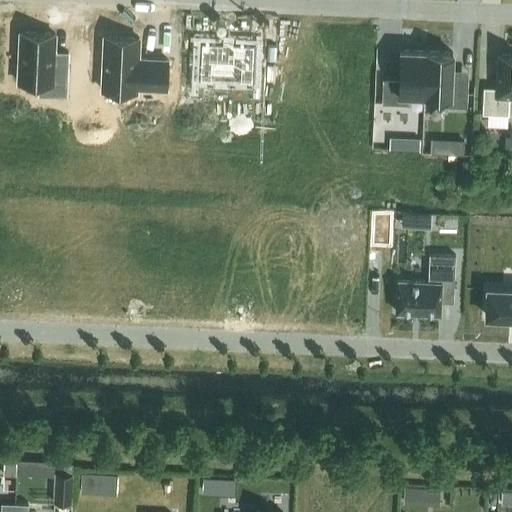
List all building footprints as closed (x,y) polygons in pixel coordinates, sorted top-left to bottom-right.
[(66,94),(68,51),(67,51),(67,55),(54,55),(55,33),(21,31),(18,81),(40,82),(39,93),(66,94)] [(167,87),(168,58),(138,57),(139,37),(104,35),(102,89),(137,90),(137,86),(167,87)] [(253,82),(255,44),(236,43),(236,41),(221,40),(221,43),(201,42),(199,80),(253,82)] [(356,80),(357,64),(354,64),(355,47),(318,45),(316,97),(353,99),(354,79),(356,80)] [(424,103),(427,50),(401,48),(400,78),(385,77),(384,101),(424,103)] [(452,80),(453,51),(427,50),(424,103),(465,105),(466,81),(452,80)] [(510,97),(511,96),(511,54),(499,54),(497,87),(485,87),(484,113),(509,114),(510,97)] [(406,137),(406,148),(419,149),(420,138),(406,137)] [(440,144),(439,153),(464,154),(465,140),(456,139),(456,145),(440,144)] [(392,249),(394,211),(372,210),(370,248),(392,249)] [(418,213),(417,226),(431,227),(432,213),(418,213)] [(162,276),(164,251),(135,250),(135,261),(93,259),(91,296),(148,299),(149,276),(162,276)] [(52,254),(0,251),(0,291),(50,294),(52,254)] [(453,299),(455,252),(429,251),(428,279),(397,278),(395,310),(440,312),(440,299),(453,299)] [(236,303),(236,282),(252,283),(254,258),(236,257),(236,269),(188,266),(187,300),(236,303)] [(335,308),(336,276),(288,273),(287,305),(303,306),(303,307),(320,308),(320,307),(335,308)] [(511,315),(511,287),(488,287),(486,315),(511,315)] [(4,464),(4,473),(16,474),(17,458),(5,457),(4,464)] [(57,468),(55,504),(73,505),(75,469),(57,468)] [(94,490),(95,473),(82,472),(81,489),(94,490)] [(213,493),(214,476),(209,476),(203,476),(202,492),(213,493)] [(402,484),(401,502),(417,502),(417,484),(402,484)] [(511,489),(500,489),(499,502),(511,502),(511,489)] [(14,511),(15,502),(2,501),(1,511),(14,511)] [(28,511),(29,502),(15,502),(14,511),(28,511)]
